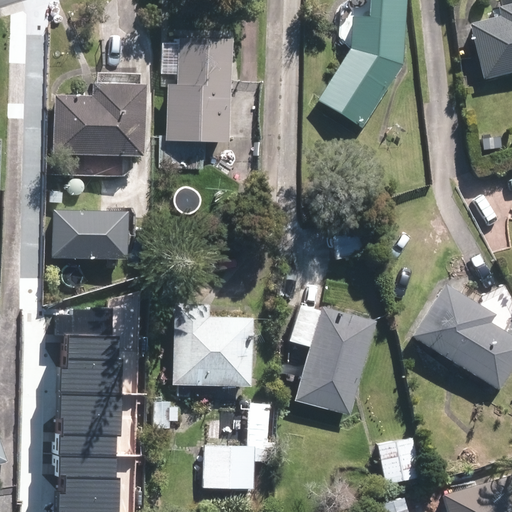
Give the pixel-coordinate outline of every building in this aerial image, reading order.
[(363,119),(402,58),(404,8),(358,6),(357,44),(325,95),(363,119)] [(511,17),(463,31),(477,82),(511,71),(511,17)] [(230,40),(184,39),(181,139),(227,140),(230,40)] [(101,100),(62,100),(62,144),(143,145),(143,85),(101,85),(101,100)] [(127,213),(59,213),(59,252),(127,252),(127,213)] [(331,223),(337,258),(377,251),(372,217),(331,223)] [(487,312),(446,287),(418,334),(500,383),(511,362),(511,334),(483,317),(487,312)] [(119,511),(123,299),(50,298),(45,511),(119,511)] [(378,319),(334,304),(303,392),(347,408),(378,319)] [(249,317),(180,317),(179,378),(248,379),(249,317)] [(171,399),(154,399),(154,426),(171,426),(171,399)] [(412,440),(382,445),(387,478),(417,473),(412,440)] [(248,447),(203,446),(202,484),(247,485),(248,447)] [(511,511),(511,479),(445,499),(448,511),(511,511)]
